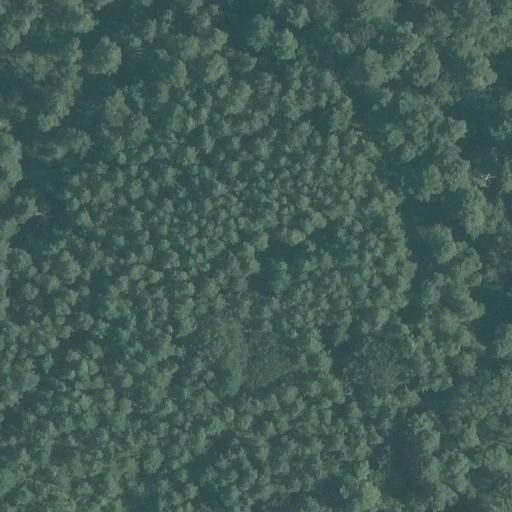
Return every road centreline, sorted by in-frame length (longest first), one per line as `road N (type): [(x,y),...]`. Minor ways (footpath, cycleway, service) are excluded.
road 1 (track): [(497,363),(418,263),(300,0)]
road 2 (track): [(511,353),(284,511)]
